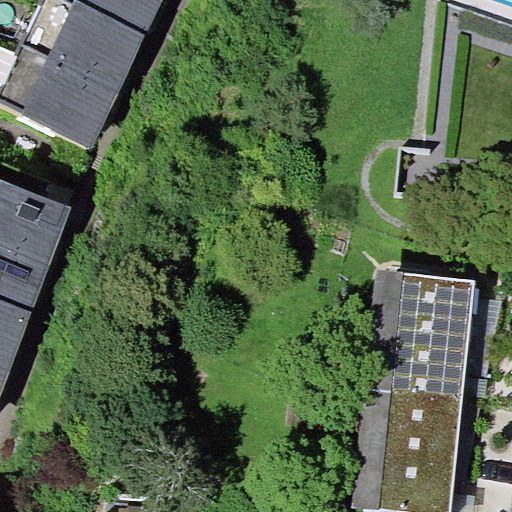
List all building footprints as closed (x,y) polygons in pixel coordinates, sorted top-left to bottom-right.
[(145,40),(65,0),(42,0),(22,43),(119,95),(145,40)] [(162,0),(65,0),(145,40),(162,0)] [(119,95),(22,43),(17,53),(0,89),(0,101),(91,149),(119,95)] [(0,89),(17,53),(0,45),(0,89)] [(0,245),(49,266),(71,207),(0,180),(0,245)] [(49,266),(0,245),(0,302),(30,314),(49,266)] [(366,387),(462,397),(474,281),(378,271),(366,387)] [(30,314),(0,302),(0,371),(8,375),(30,314)] [(449,511),(462,397),(366,387),(353,507),(403,511),(449,511)]
